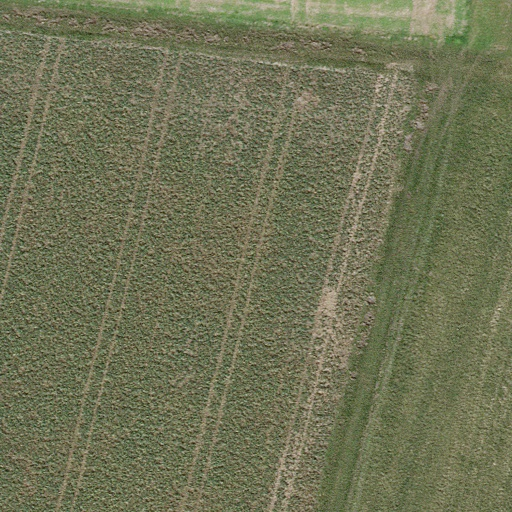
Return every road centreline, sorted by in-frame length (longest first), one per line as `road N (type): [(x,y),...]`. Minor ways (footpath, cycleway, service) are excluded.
road 1 (track): [(0,14),(511,76)]
road 2 (track): [(456,70),(345,511)]
